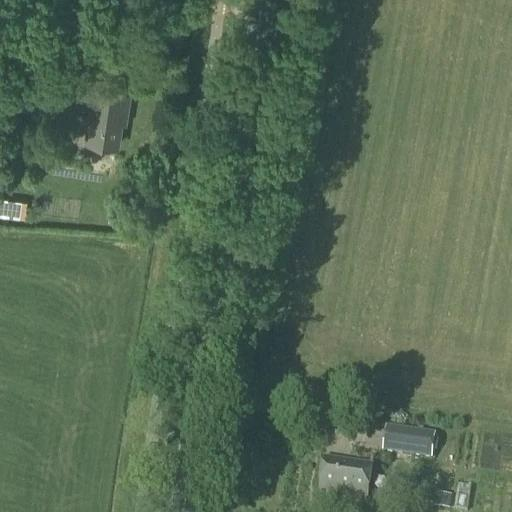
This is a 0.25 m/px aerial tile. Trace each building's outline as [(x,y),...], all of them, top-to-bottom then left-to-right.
[(40,110),(57,109),(56,83),(38,84),(40,110)] [(123,127),(128,96),(92,89),(82,143),(113,149),(118,126),(123,127)] [(405,433),(401,459),(432,463),(436,437),(405,433)] [(366,498),(371,466),(324,458),(318,491),(366,498)] [(466,511),(478,511),(479,490),(463,489),(463,511),(466,511)]
